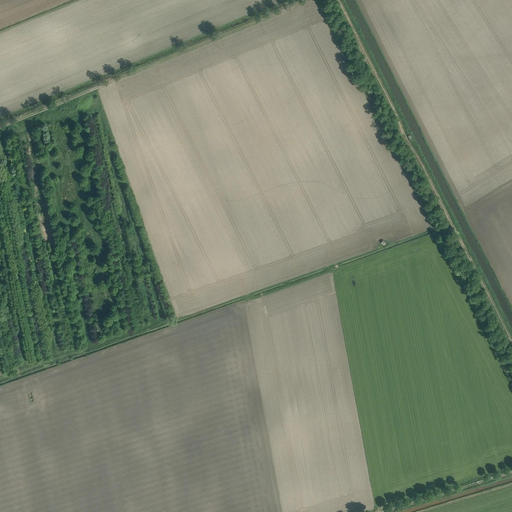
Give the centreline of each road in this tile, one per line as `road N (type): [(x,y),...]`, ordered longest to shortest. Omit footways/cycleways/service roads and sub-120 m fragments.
road 1 (track): [(511,339),(338,0)]
road 2 (track): [(312,0),(0,130)]
road 3 (track): [(511,472),(380,511)]
